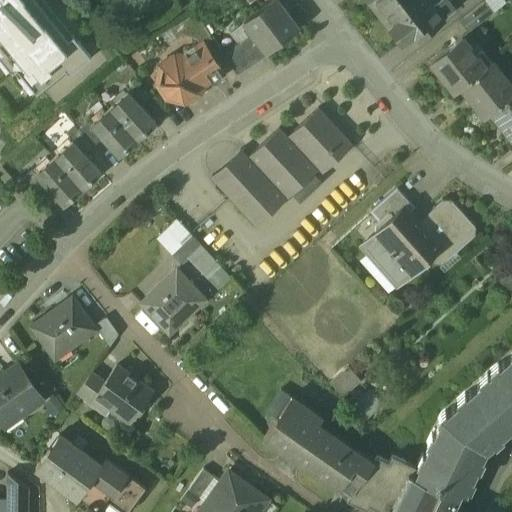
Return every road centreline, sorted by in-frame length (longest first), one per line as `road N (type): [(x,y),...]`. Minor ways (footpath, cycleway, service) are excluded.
road 1 (residential): [(343,38),(167,154),(66,246)]
road 2 (residential): [(343,38),(428,144),(511,195)]
road 3 (residential): [(66,246),(210,415)]
